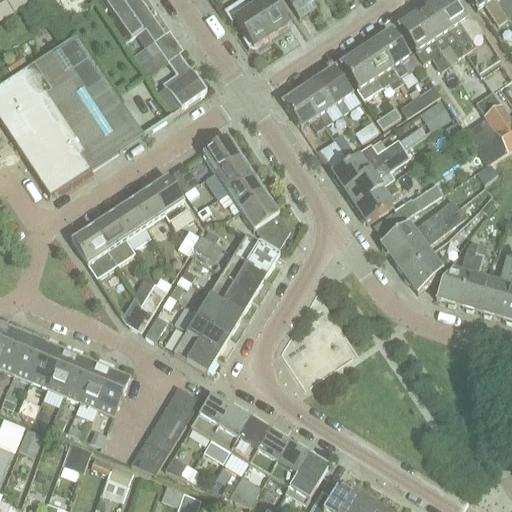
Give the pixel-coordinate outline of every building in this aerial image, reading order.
[(36,0),(31,3),(39,16),(48,32),(57,46),(74,37),(50,0),(36,0)] [(99,0),(95,4),(103,15),(108,11),(113,18),(139,0),(99,0)] [(146,34),(155,47),(166,39),(139,0),(113,18),(108,22),(125,48),(146,34)] [(232,26),(235,24),(246,40),(242,42),(250,54),(256,55),(270,46),(268,42),(272,40),(253,10),(246,0),(245,0),(224,14),(232,26)] [(246,0),(253,10),(272,40),(290,28),(271,0),(246,0)] [(285,0),(300,22),(317,11),(309,0),(285,0)] [(434,8),(458,44),(467,57),(475,52),(466,39),(460,28),(468,22),(453,0),(440,0),(439,1),(441,3),(434,8)] [(501,12),(494,2),(493,0),(468,0),(478,13),(485,9),(499,31),(509,25),(501,12)] [(467,57),(458,44),(434,8),(427,12),(426,10),(418,15),(420,17),(417,19),(435,45),(441,55),(449,50),(457,63),(467,57)] [(417,19),(410,23),(409,21),(401,26),(402,28),(400,30),(417,56),(426,51),(442,76),(451,70),(441,55),(435,45),(417,19)] [(382,43),(376,47),(399,82),(407,76),(401,67),(410,61),(393,35),(390,37),(386,36),(382,39),(382,43)] [(399,82),(376,47),(369,51),(365,50),(362,52),(362,56),(359,58),(376,83),(382,93),(389,89),(393,96),(404,88),(399,82)] [(157,98),(172,121),(207,97),(180,58),(168,66),(177,79),(163,89),(165,92),(157,98)] [(382,93),(376,83),(359,58),(353,62),(349,61),(345,63),(345,67),(342,69),(359,94),(358,96),(364,106),(376,99),(375,98),(382,93)] [(0,90),(0,126),(10,142),(50,202),(90,176),(143,140),(95,66),(51,95),(34,69),(0,90)] [(319,85),(335,110),(342,120),(350,114),(343,104),(352,99),(335,73),(332,75),(329,74),(325,77),(325,81),(319,85)] [(327,115),(335,110),(319,85),(316,86),(313,85),(308,88),(308,92),(302,96),(325,131),(334,125),(327,115)] [(434,91),(414,104),(421,114),(440,100),(434,91)] [(317,136),(325,131),(302,96),(294,101),(290,100),(286,102),(286,109),(301,133),(311,126),(317,136)] [(509,156),(511,153),(511,124),(511,123),(493,97),(476,108),(495,139),(509,156)] [(421,114),(414,104),(400,113),(407,123),(421,114)] [(452,123),(440,106),(420,119),(431,137),(452,123)] [(377,126),(382,134),(400,122),(395,114),(377,126)] [(372,127),(355,138),(361,148),(378,137),(372,127)] [(445,134),(452,146),(463,139),(455,127),(445,134)] [(475,153),(481,162),(487,170),(509,156),(495,139),(475,153)] [(327,150),(317,156),(330,174),(348,162),(335,142),(333,143),(331,141),(324,145),(327,150)] [(335,142),(348,162),(354,158),(345,145),(341,148),(337,141),(335,142)] [(202,159),(215,179),(241,162),(228,142),(202,159)] [(341,189),(345,195),(405,155),(399,147),(377,162),(371,153),(334,178),(335,180),(334,181),(340,190),(341,189)] [(355,209),(356,212),(393,187),(387,178),(410,163),(405,155),(345,195),(349,201),(348,202),(353,210),(355,209)] [(215,179),(228,197),(253,180),(241,162),(215,179)] [(176,184),(185,198),(195,192),(196,191),(183,171),(172,178),(176,184)] [(266,199),(253,180),(228,197),(240,216),(266,199)] [(148,194),(165,220),(169,227),(189,214),(167,181),(148,194)] [(388,202),(396,197),(398,195),(393,187),(356,212),(360,217),(359,218),(365,227),(366,226),(368,229),(394,211),(388,202)] [(436,189),(397,216),(381,228),(375,232),(382,241),(389,236),(443,199),(436,189)] [(185,198),(190,205),(199,198),(195,192),(185,198)] [(146,233),(165,220),(148,194),(129,207),(146,233)] [(266,199),(240,216),(253,236),(255,235),(260,243),(279,255),(290,237),(266,199)] [(488,205),(480,215),(487,221),(495,211),(488,205)] [(389,257),(393,263),(437,231),(459,214),(454,206),(432,223),(415,236),(409,228),(382,248),(384,250),(381,252),(386,258),(389,257)] [(129,207),(110,219),(126,245),(146,233),(129,207)] [(393,263),(404,278),(432,258),(427,251),(466,223),(467,224),(475,218),(467,207),(459,214),(437,231),(393,263)] [(207,211),(204,213),(197,218),(202,225),(212,218),(207,211)] [(110,219),(90,232),(115,270),(135,257),(126,245),(110,219)] [(115,270),(90,232),(71,245),(88,271),(96,283),(115,270)] [(189,235),(182,247),(192,253),(193,252),(200,241),(189,235)] [(210,237),(206,243),(216,249),(220,243),(210,237)] [(488,283),(486,282),(477,280),(483,260),(489,240),(484,238),(478,248),(458,309),(466,312),(466,315),(472,317),(474,314),(479,316),(488,283)] [(200,241),(193,252),(198,255),(208,262),(216,249),(206,243),(201,240),(200,241)] [(246,240),(234,260),(267,281),(280,260),(246,240)] [(192,253),(182,247),(178,254),(188,260),(192,253)] [(456,309),(458,309),(478,248),(473,247),(468,253),(464,265),(460,275),(451,273),(440,287),(435,303),(447,306),(448,309),(453,311),(456,309)] [(411,288),(418,298),(432,288),(450,266),(445,260),(437,266),(432,258),(404,278),(405,280),(404,284),(408,288),(411,288)] [(491,319),(498,321),(511,273),(511,260),(507,259),(499,286),(488,283),(479,316),(482,317),(483,320),(489,322),(491,319)] [(234,260),(221,279),(255,300),(267,281),(234,260)] [(511,273),(498,321),(505,324),(506,327),(511,328),(511,273)] [(186,276),(182,282),(192,288),(196,282),(186,276)] [(210,299),(243,320),(255,300),(221,279),(210,299)] [(188,295),(192,288),(182,282),(178,289),(188,295)] [(156,290),(166,296),(171,289),(160,283),(156,290)] [(154,317),(166,296),(156,290),(154,289),(142,310),(154,317)] [(210,299),(198,318),(232,339),(243,320),(210,299)] [(170,301),(164,312),(170,316),(176,305),(170,301)] [(142,310),(129,330),(129,331),(141,338),(154,317),(142,310)] [(198,318),(186,338),(220,358),(232,339),(198,318)] [(168,327),(158,321),(146,341),(156,347),(168,327)] [(0,366),(13,335),(0,329),(0,366)] [(0,366),(0,374),(14,380),(30,342),(13,335),(0,366)] [(220,358),(186,338),(173,358),(207,379),(220,358)] [(46,349),(30,342),(14,380),(30,387),(46,349)] [(47,394),(63,356),(46,349),(30,387),(47,394)] [(80,363),(63,356),(47,394),(64,401),(80,363)] [(64,401),(80,408),(96,370),(80,363),(64,401)] [(99,364),(96,370),(80,408),(97,415),(113,377),(111,376),(114,370),(99,364)] [(113,377),(97,415),(114,422),(130,384),(113,377)] [(172,403),(194,416),(200,406),(178,393),(172,403)] [(211,446),(231,412),(211,400),(190,433),(211,446)] [(16,408),(5,403),(2,410),(13,415),(16,408)] [(165,414),(187,427),(194,416),(172,403),(165,414)] [(211,446),(230,458),(251,424),(231,412),(211,446)] [(187,427),(165,414),(159,425),(180,438),(187,427)] [(47,429),(51,421),(40,416),(37,425),(47,429)] [(4,423),(0,432),(0,440),(19,448),(25,431),(4,423)] [(50,433),(61,438),(65,429),(54,424),(50,433)] [(251,424),(230,458),(250,469),(270,436),(251,424)] [(152,435),(174,449),(180,438),(159,425),(152,435)] [(68,438),(80,443),(83,435),(71,430),(68,438)] [(43,440),(28,433),(18,455),(33,462),(43,440)] [(107,440),(95,435),(90,447),(102,452),(107,440)] [(174,449),(152,435),(146,446),(167,459),(174,449)] [(250,469),(269,481),(290,447),(270,436),(250,469)] [(139,457),(161,470),(167,459),(146,446),(139,457)] [(269,481),(289,493),(309,459),(290,447),(269,481)] [(83,477),(90,457),(73,451),(71,455),(69,454),(63,470),(83,477)] [(161,470),(139,457),(131,470),(154,481),(161,470)] [(330,472),(309,459),(289,493),(285,498),(306,511),(309,505),(330,472)] [(187,485),(187,484),(193,474),(173,461),(165,475),(187,485)] [(95,462),(90,474),(107,480),(112,469),(95,462)] [(128,492),(134,479),(113,470),(107,483),(128,492)] [(196,485),(200,478),(193,474),(187,484),(194,488),(196,485)] [(240,485),(236,492),(230,502),(229,503),(244,511),(250,511),(259,497),(240,485)] [(353,511),(361,500),(341,488),(338,491),(328,485),(311,511),(353,511)] [(223,497),(230,502),(236,492),(229,488),(227,490),(223,497)] [(180,511),(185,499),(167,491),(161,506),(176,511),(180,511)] [(185,499),(180,511),(198,511),(201,506),(185,499)] [(380,511),(361,500),(353,511),(380,511)]
